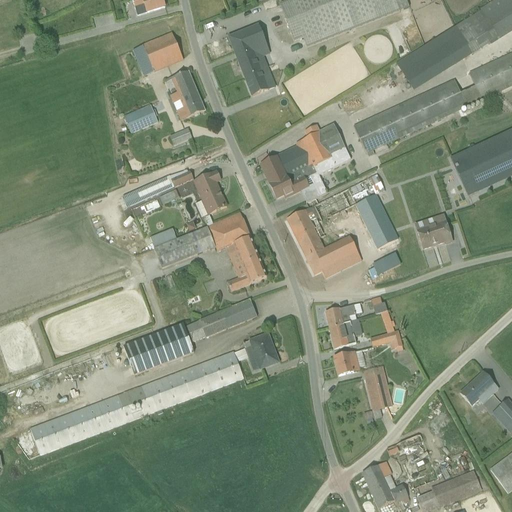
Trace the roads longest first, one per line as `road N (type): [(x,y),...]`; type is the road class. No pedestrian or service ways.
road 1 (unclassified): [(184,0),(200,68),(298,297)]
road 2 (unclassified): [(511,316),(385,444),(338,479)]
road 3 (unclassified): [(298,297),(391,290),(511,254)]
road 4 (unclassified): [(298,297),(320,432),(338,479)]
